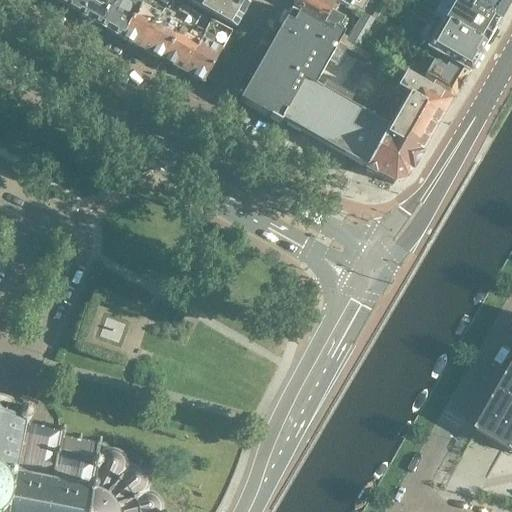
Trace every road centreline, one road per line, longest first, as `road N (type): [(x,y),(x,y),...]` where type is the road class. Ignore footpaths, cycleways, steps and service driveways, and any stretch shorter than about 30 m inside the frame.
road 1 (secondary): [(247,511),(373,266)]
road 2 (secondary): [(373,266),(511,49)]
road 3 (tertiary): [(373,266),(163,152)]
road 4 (residential): [(404,502),(511,316)]
road 5 (residential): [(189,106),(17,8)]
road 6 (residential): [(61,213),(81,228),(81,253),(28,357),(0,361)]
road 7 (tertiary): [(163,152),(0,60)]
